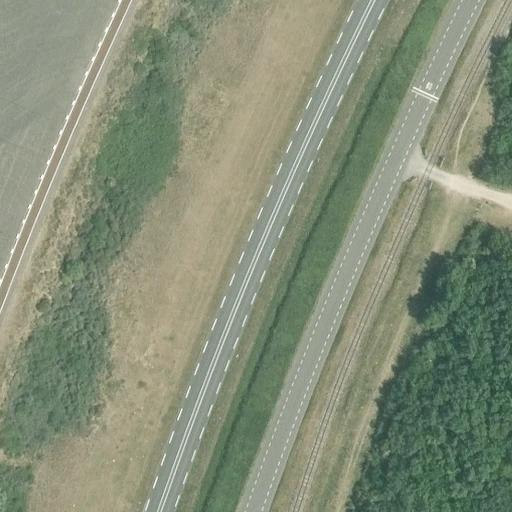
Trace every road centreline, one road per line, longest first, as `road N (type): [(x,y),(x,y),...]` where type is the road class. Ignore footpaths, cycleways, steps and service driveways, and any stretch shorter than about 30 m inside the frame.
road 1 (tertiary): [(251,511),(302,377),(471,0)]
road 2 (primary): [(158,511),(283,192),(374,0)]
road 3 (track): [(336,511),(462,186)]
road 4 (track): [(395,161),(511,202)]
